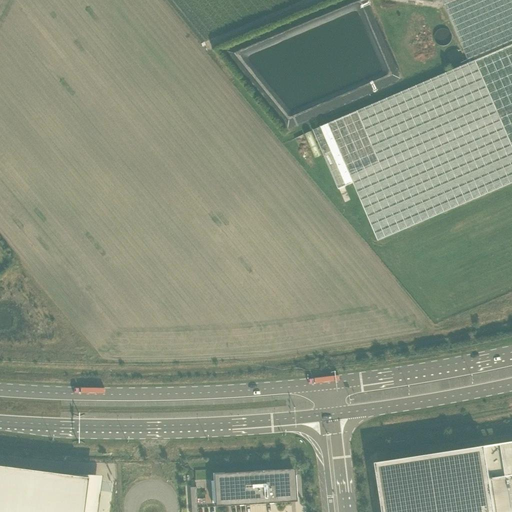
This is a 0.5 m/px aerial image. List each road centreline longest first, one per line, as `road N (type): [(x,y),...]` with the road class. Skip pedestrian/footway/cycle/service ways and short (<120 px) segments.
road 1 (primary): [(325,384),(204,393),(0,390)]
road 2 (primary): [(0,423),(211,425),(320,416)]
road 3 (primary): [(511,355),(325,384)]
road 4 (primary): [(336,414),(511,387)]
